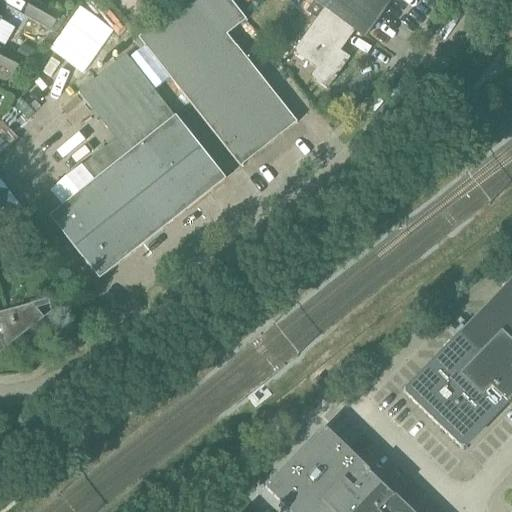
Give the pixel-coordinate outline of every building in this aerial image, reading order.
[(228,0),(173,0),(138,40),(241,169),(243,167),(297,124),(227,37),(246,22),(228,0)] [(309,0),(324,11),(354,32),(364,39),(391,0),(309,0)] [(34,1),(25,16),(54,32),(62,18),(34,1)] [(340,53),(354,32),(324,11),(293,54),(316,70),(311,79),(327,90),(349,60),(340,53)] [(16,58),(32,66),(39,51),(24,43),(16,58)] [(24,64),(0,51),(0,70),(16,79),(24,64)] [(84,167),(96,182),(49,218),(99,280),(225,182),(126,57),(78,95),(115,141),(84,167)] [(511,280),(486,307),(511,333),(511,280)] [(0,352),(43,318),(33,306),(48,302),(48,301),(32,305),(0,314),(0,352)] [(458,336),(511,387),(511,333),(486,307),(458,336)] [(404,392),(402,393),(402,394),(404,396),(459,449),(460,451),(461,451),(462,451),(463,449),(510,400),(510,401),(511,398),(511,387),(458,336),(404,392)] [(354,511),(380,486),(321,430),(263,490),(286,511),(354,511)] [(354,511),(405,511),(380,486),(354,511)]
